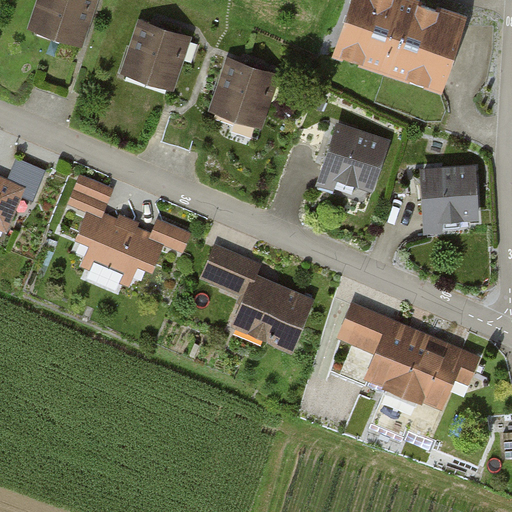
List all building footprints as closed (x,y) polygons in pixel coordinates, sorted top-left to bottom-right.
[(99,0),(36,0),(27,30),(83,48),(99,0)] [(460,15),(418,0),(346,0),(328,52),(434,89),(460,15)] [(192,37),(138,20),(120,77),(174,94),(192,37)] [(281,76),(227,58),(209,112),(262,130),(281,76)] [(389,138),(336,121),(314,186),(367,204),(389,138)] [(0,230),(2,231),(18,196),(34,203),(47,173),(15,158),(6,179),(0,176),(0,230)] [(474,165),(418,168),(421,233),(478,230),(474,165)] [(152,233),(103,212),(113,190),(80,175),(67,204),(82,211),(71,237),(88,245),(76,272),(123,293),(134,268),(148,274),(161,244),(183,253),(192,233),(158,218),(152,233)] [(313,297),(257,274),(262,263),(213,244),(200,277),(240,294),(227,325),(291,350),(313,297)] [(481,357),(349,301),(335,334),(370,349),(360,372),(438,405),(450,377),(468,385),(481,357)]
